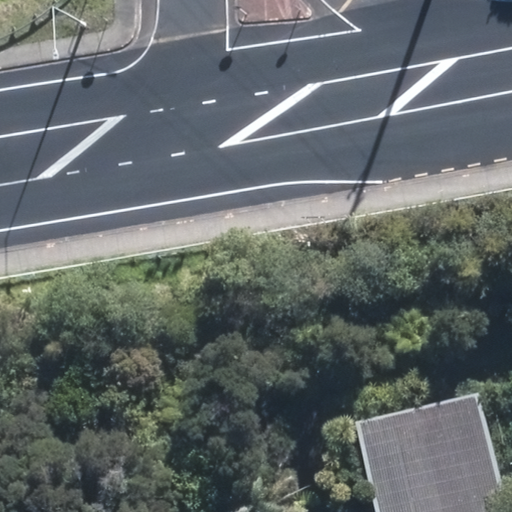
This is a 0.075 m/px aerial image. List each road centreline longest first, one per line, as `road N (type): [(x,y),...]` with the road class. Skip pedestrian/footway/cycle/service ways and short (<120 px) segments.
road 1 (tertiary): [(511,70),(209,130)]
road 2 (tertiary): [(209,130),(0,164)]
road 3 (motorway): [(201,0),(209,130)]
